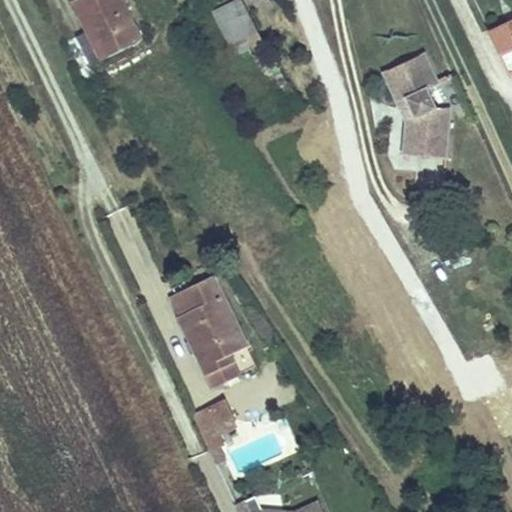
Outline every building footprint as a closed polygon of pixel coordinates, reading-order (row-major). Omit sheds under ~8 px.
[(114,0),(73,0),(68,3),(85,37),(71,44),(85,72),(138,45),(114,0)] [(235,0),(202,0),(236,67),(263,53),(235,0)] [(511,24),(486,37),(505,74),(511,70),(511,24)] [(371,75),(387,106),(395,122),(395,124),(396,151),(411,152),(438,154),(438,109),(436,104),(425,82),(411,54),(371,75)] [(194,317),(183,323),(209,375),(238,361),(234,353),(247,347),(215,283),(185,298),(194,317)] [(174,303),(183,323),(194,317),(185,298),(174,303)] [(222,406),(207,413),(219,437),(233,430),(222,406)] [(207,413),(193,419),(205,444),(219,437),(207,413)]
